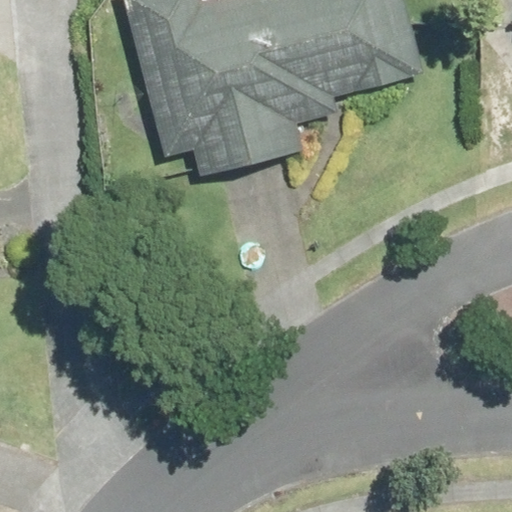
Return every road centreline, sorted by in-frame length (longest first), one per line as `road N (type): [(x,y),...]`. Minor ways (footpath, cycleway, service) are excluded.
road 1 (residential): [(278,413),(422,291),(511,256)]
road 2 (residential): [(511,413),(278,413)]
road 3 (residential): [(149,511),(278,413)]
